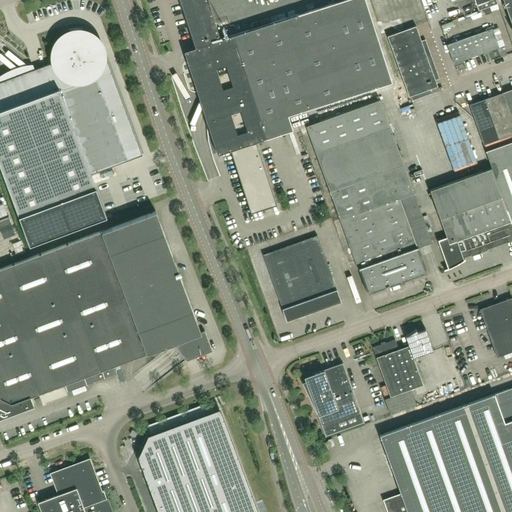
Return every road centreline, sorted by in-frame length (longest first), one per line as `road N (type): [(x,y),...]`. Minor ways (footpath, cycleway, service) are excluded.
road 1 (tertiary): [(257,362),(199,226),(120,0)]
road 2 (unknown): [(0,9),(27,36),(81,18),(109,48),(143,156),(128,178),(105,188)]
road 3 (unclassified): [(257,362),(511,272)]
road 4 (unclassified): [(99,423),(257,362)]
road 5 (unknown): [(189,198),(216,188),(231,196),(247,238),(321,220)]
road 6 (tertiary): [(319,511),(267,387)]
road 7 (tertiary): [(267,387),(303,511)]
